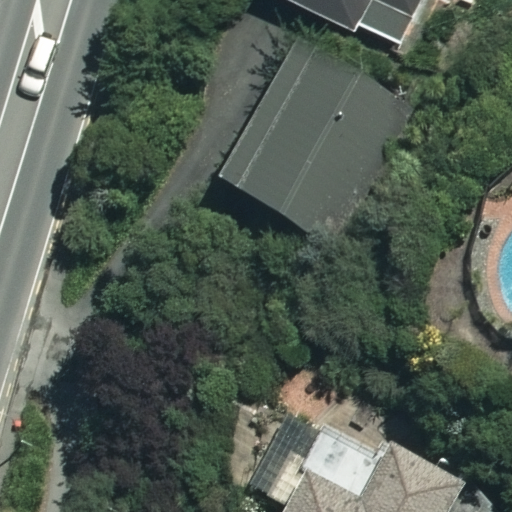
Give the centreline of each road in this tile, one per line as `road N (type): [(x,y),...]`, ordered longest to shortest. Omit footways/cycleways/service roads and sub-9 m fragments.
road 1 (residential): [(0,340),(43,363),(66,416),(60,511)]
road 2 (trunk): [(0,188),(55,0)]
